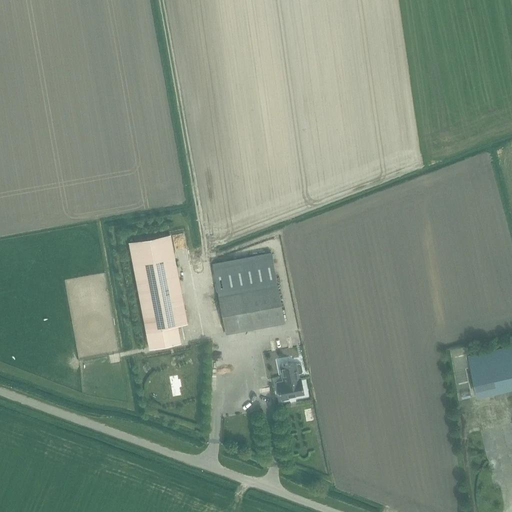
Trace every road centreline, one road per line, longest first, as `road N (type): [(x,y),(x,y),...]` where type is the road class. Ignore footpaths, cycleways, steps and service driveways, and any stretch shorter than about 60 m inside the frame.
road 1 (unclassified): [(0,391),(333,511)]
road 2 (track): [(205,262),(159,0)]
